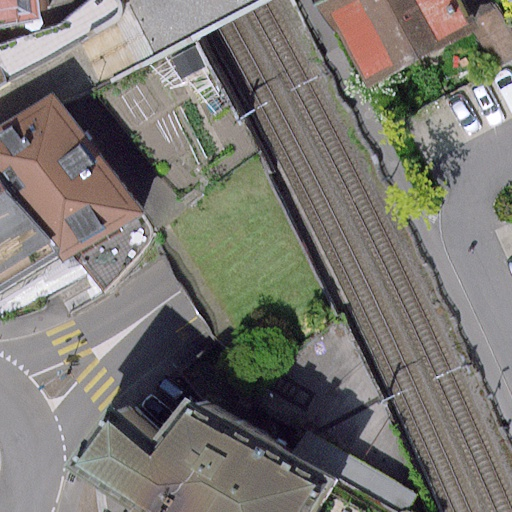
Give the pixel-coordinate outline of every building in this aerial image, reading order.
[(54,0),(0,0),(0,17),(56,9),(54,0)] [(492,0),(361,0),(400,85),(510,29),(492,0)] [(79,114),(22,147),(44,185),(85,253),(153,208),(79,114)] [(0,158),(0,215),(44,185),(22,147),(0,158)] [(0,297),(85,253),(44,185),(0,215),(0,297)] [(94,458),(184,511),(315,511),(340,471),(213,398),(178,443),(130,404),(94,458)] [(417,511),(416,508),(340,471),(315,511),(417,511)]
